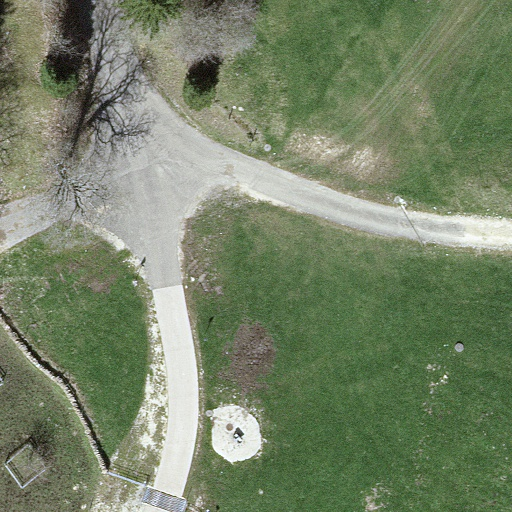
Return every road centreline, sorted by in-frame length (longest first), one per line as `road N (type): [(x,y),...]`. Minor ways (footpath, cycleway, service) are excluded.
road 1 (unclassified): [(84,0),(110,75),(158,151),(307,206),(481,242)]
road 2 (track): [(158,151),(185,410),(151,511)]
road 3 (track): [(511,72),(158,151)]
road 4 (track): [(0,233),(158,151)]
